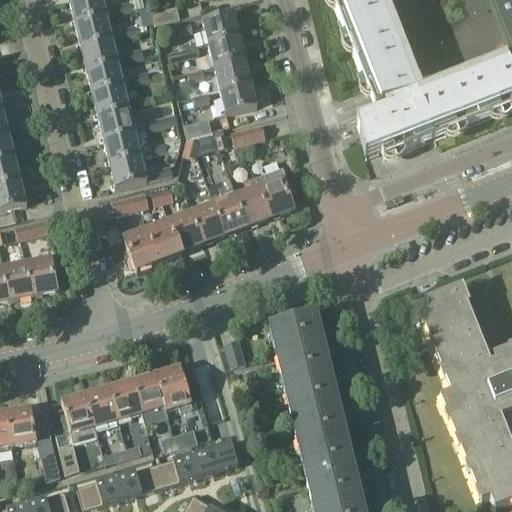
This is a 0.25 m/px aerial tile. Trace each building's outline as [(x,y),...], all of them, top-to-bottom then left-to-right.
[(87,0),(68,5),(68,6),(69,6),(74,28),(105,21),(99,0),(87,0)] [(330,0),(367,92),(370,100),(373,108),(383,105),(387,115),(377,119),(393,160),(404,156),(417,150),(429,146),(435,143),(461,133),(507,115),(511,113),(511,76),(508,67),(511,65),(511,57),(489,0),(330,0)] [(511,0),(492,0),(511,48),(511,0)] [(130,6),(116,9),(118,18),(132,14),(130,6)] [(176,13),(152,19),(155,32),(179,26),(176,13)] [(233,18),(201,26),(202,27),(208,49),(238,42),(233,19),(234,19),(233,18)] [(105,21),(74,28),(80,52),(111,44),(105,21)] [(135,29),(121,33),(124,41),(137,38),(135,29)] [(190,29),(176,33),(178,41),(192,38),(190,29)] [(238,42),(208,49),(214,73),(244,65),(238,42)] [(111,44),(80,52),(86,75),(117,68),(114,55),(111,44)] [(142,53),(127,56),(129,65),(144,61),(142,53)] [(182,56),(166,60),(168,69),(184,65),(198,61),(196,53),(182,56)] [(244,65),(214,73),(216,82),(217,84),(220,97),(250,89),(247,76),(244,65)] [(117,68),(86,75),(92,99),(123,92),(117,68)] [(148,76),(133,80),(135,89),(150,85),(148,76)] [(203,76),(188,80),(190,88),(205,84),(203,76)] [(250,89),(220,97),(225,119),(225,120),(257,112),(257,111),(256,111),(250,89)] [(123,92),(92,99),(98,122),(129,115),(123,92)] [(153,100),(139,104),(141,112),(156,108),(153,100)] [(208,100),(194,103),(196,112),(210,108),(208,100)] [(129,115),(98,122),(104,146),(135,139),(129,115)] [(3,116),(0,116),(0,141),(9,140),(3,116)] [(174,120),(145,127),(147,136),(177,128),(174,120)] [(208,125),(183,131),(186,144),(211,138),(208,125)] [(262,131),(241,137),(245,149),(265,144),(262,131)] [(241,137),(231,139),(234,152),(245,149),(241,137)] [(135,139),(104,146),(110,169),(140,162),(135,139)] [(9,140),(0,141),(0,166),(15,163),(9,140)] [(224,141),(216,143),(219,155),(227,153),(224,141)] [(187,144),(185,152),(197,155),(199,147),(187,144)] [(165,147),(151,151),(153,159),(167,156),(165,147)] [(185,152),(183,161),(195,164),(197,155),(185,152)] [(140,162),(110,169),(116,192),(115,192),(115,193),(147,185),(147,184),(146,184),(140,162)] [(15,163),(0,166),(0,191),(20,187),(15,163)] [(171,170),(157,174),(159,182),(173,179),(171,170)] [(266,179),(255,183),(259,192),(270,222),(293,214),(292,212),(295,211),(292,201),(289,202),(282,185),(286,184),(282,173),(266,179)] [(20,187),(0,191),(0,216),(27,210),(27,209),(26,209),(20,187)] [(259,192),(236,201),(247,231),(270,222),(259,192)] [(170,193),(160,195),(163,207),(173,205),(170,193)] [(160,195),(151,198),(153,210),(163,207),(160,195)] [(146,199),(112,207),(115,219),(149,211),(146,199)] [(236,201),(214,209),(225,239),(247,231),(236,201)] [(214,209),(191,218),(202,248),(225,239),(214,209)] [(191,218),(169,226),(180,256),(202,248),(191,218)] [(45,225),(30,229),(33,241),(48,238),(45,225)] [(169,226),(146,234),(158,267),(179,259),(180,260),(181,260),(180,256),(169,226)] [(30,229),(14,233),(17,245),(33,241),(30,229)] [(146,234),(123,243),(131,263),(127,264),(131,274),(135,273),(136,277),(137,276),(137,275),(158,267),(146,234)] [(51,264),(26,269),(33,300),(57,295),(56,294),(56,293),(59,292),(57,282),(54,282),(54,281),(51,264)] [(26,269),(3,273),(9,305),(33,300),(26,269)] [(3,273),(0,273),(0,306),(9,305),(3,273)] [(511,352),(492,361),(495,366),(490,368),(467,311),(469,310),(462,292),(424,307),(428,318),(420,321),(450,398),(439,403),(481,507),(490,504),(493,511),(500,511),(511,507),(511,352)] [(316,322),(269,333),(284,396),(331,385),(325,360),(316,322)] [(238,347),(225,350),(231,373),(244,369),(238,347)] [(192,414),(180,372),(155,379),(164,410),(166,417),(179,413),(180,417),(192,414)] [(164,410),(155,379),(132,386),(141,417),(164,410)] [(346,447),(340,422),(331,385),(284,396),(300,458),(346,447)] [(132,386),(109,393),(118,424),(141,417),(132,386)] [(109,393),(85,399),(95,431),(118,424),(109,393)] [(95,431),(85,399),(61,406),(66,425),(70,438),(95,431)] [(36,446),(31,413),(6,417),(12,450),(36,446)] [(0,452),(12,450),(6,417),(0,418),(0,452)] [(11,511),(249,511),(224,423),(205,429),(212,453),(11,511)] [(193,436),(170,443),(174,456),(196,449),(196,448),(193,436)] [(160,445),(164,459),(174,456),(170,443),(160,445)] [(150,445),(126,452),(129,462),(153,455),(150,445)] [(350,511),(361,509),(355,484),(346,447),(300,458),(312,511),(350,511)] [(72,449),(58,452),(65,480),(78,475),(72,449)] [(114,467),(126,463),(123,454),(111,457),(114,467)] [(54,458),(41,460),(47,486),(59,482),(54,458)] [(0,490),(0,499),(9,499),(9,497),(8,489),(0,490)]
